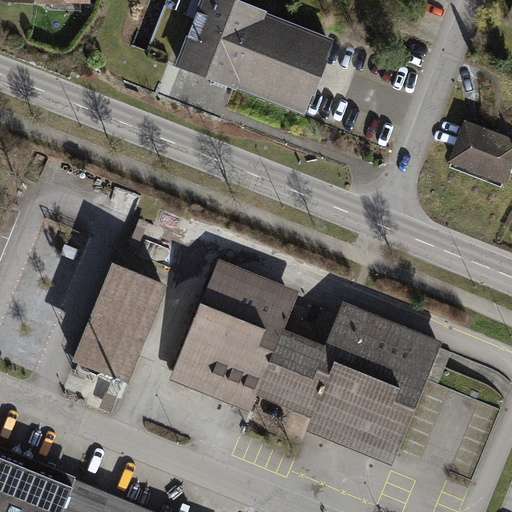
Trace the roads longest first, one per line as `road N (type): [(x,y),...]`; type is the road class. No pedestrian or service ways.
road 1 (tertiary): [(0,75),(386,227)]
road 2 (residential): [(0,388),(300,511)]
road 3 (residential): [(386,227),(473,0)]
road 4 (unknown): [(124,439),(216,235)]
road 5 (tertiary): [(386,227),(511,279)]
